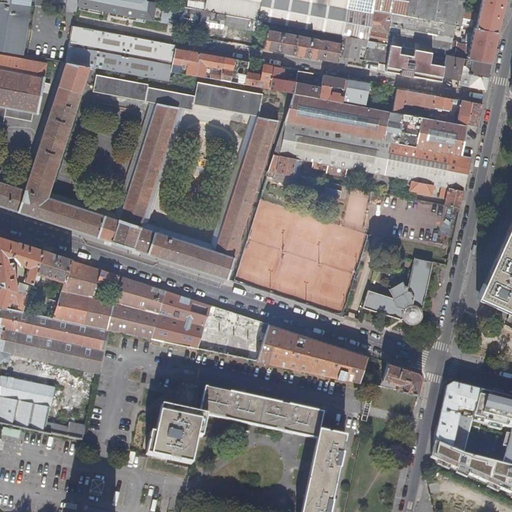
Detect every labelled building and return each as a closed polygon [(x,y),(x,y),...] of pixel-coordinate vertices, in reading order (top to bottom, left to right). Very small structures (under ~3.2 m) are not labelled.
[(68,8),(77,9),(77,6),(78,0),(0,0),(0,27),(27,33),(31,8),(25,7),(26,0),(38,0),(38,2),(46,4),(54,5),(61,6),(68,8)] [(178,25),(181,7),(147,1),(147,0),(78,0),(77,6),(178,25)] [(186,0),(182,0),(181,7),(206,11),(207,3),(186,0)] [(348,0),(207,0),(207,3),(206,11),(254,20),(343,36),(348,0)] [(348,0),(343,36),(361,40),(369,41),(374,10),(407,16),(409,0),(348,0)] [(409,0),(407,16),(445,23),(462,26),(467,0),(409,0)] [(483,0),(478,21),(469,19),(467,27),(475,28),(499,33),(506,0),(483,0)] [(181,7),(178,25),(178,27),(222,35),(223,26),(253,31),(254,20),(206,11),(181,7)] [(75,16),(77,9),(68,8),(67,14),(75,16)] [(369,41),(370,41),(391,45),(429,52),(454,57),(455,53),(451,52),(453,44),(400,35),(400,38),(394,37),(397,23),(443,31),(445,23),(407,16),(374,10),(369,41)] [(0,50),(23,55),(27,33),(0,27),(0,50)] [(83,66),(91,67),(170,82),(172,72),(176,49),(177,45),(174,45),(124,36),(90,30),(73,27),(66,63),(83,66)] [(465,59),(492,64),(499,33),(475,28),(474,34),(470,33),(468,34),(466,39),(467,40),(467,41),(472,42),(472,45),(470,54),(469,56),(466,56),(465,59)] [(268,30),(264,50),(339,62),(340,56),(342,43),(268,30)] [(342,43),(340,56),(349,58),(358,59),(358,60),(387,65),(390,46),(391,45),(370,41),(369,47),(360,46),(361,40),(343,36),(342,43)] [(457,42),(455,51),(463,52),(465,44),(457,42)] [(463,52),(470,54),(472,45),(465,44),(463,52)] [(390,46),(387,65),(425,71),(429,52),(390,46)] [(176,49),(172,72),(179,73),(181,59),(183,60),(182,65),(189,66),(188,74),(197,76),(201,54),(176,49)] [(429,52),(425,71),(423,78),(442,82),(443,77),(460,80),(463,68),(470,70),(473,69),(473,73),(470,72),(468,81),(466,80),(466,83),(470,84),(470,87),(486,90),(492,64),(465,59),(454,57),(429,52)] [(225,58),(201,54),(197,76),(205,78),(208,66),(223,69),(225,58)] [(0,125),(3,126),(4,117),(32,122),(33,113),(41,114),(50,85),(43,83),(47,64),(0,55),(0,125)] [(340,56),(339,62),(339,63),(348,65),(349,58),(340,56)] [(238,74),(240,67),(249,68),(250,63),(225,58),(223,69),(221,81),(239,84),(241,75),(238,74)] [(121,245),(228,280),(235,259),(279,121),(272,120),(259,117),(214,252),(141,228),(178,107),(155,103),(120,221),(48,197),(83,90),(91,67),(83,66),(66,63),(25,190),(0,181),(0,174),(1,170),(0,170),(0,206),(40,219),(121,245)] [(245,85),(270,90),(272,79),(273,74),(274,70),(275,67),(271,66),(269,77),(248,73),(245,85)] [(297,83),(294,94),(319,98),(322,84),(319,83),(318,87),(300,84),(301,79),(313,81),(314,74),(299,72),(297,83)] [(148,84),(96,75),(93,92),(145,101),(148,88),(148,84)] [(324,76),(322,84),(319,98),(332,101),(332,98),(329,98),(332,87),(344,89),(342,99),(345,99),(348,81),(324,76)] [(270,90),(293,94),(294,94),(297,83),(284,81),(285,79),(282,78),(281,80),(278,80),(272,79),(270,90)] [(345,99),(344,103),(355,105),(359,86),(362,86),(362,83),(348,81),(345,99)] [(263,95),(198,83),(195,97),(193,105),(259,117),(261,104),(263,95)] [(381,87),(378,103),(393,106),(396,90),(381,87)] [(195,97),(148,88),(145,101),(155,103),(178,107),(192,110),(193,105),(195,97)] [(393,112),(409,115),(410,112),(402,111),(403,104),(405,104),(406,102),(410,103),(410,105),(435,109),(435,107),(450,110),(452,102),(455,103),(456,100),(453,100),(397,89),(393,112)] [(285,122),(462,156),(467,126),(452,123),(437,120),(409,115),(393,112),(355,105),(344,103),(332,101),(319,98),(294,94),(293,94),(285,122)] [(457,123),(478,127),(483,104),(461,100),(460,100),(459,105),(461,106),(457,123)] [(275,107),(261,104),(259,117),(272,120),(275,107)] [(437,120),(452,123),(453,117),(438,114),(437,120)] [(443,187),(464,191),(471,157),(462,156),(285,122),(274,154),(297,159),(314,162),(348,169),(363,171),(397,178),(405,180),(435,185),(443,187)] [(274,154),(269,171),(293,176),(297,159),(274,154)] [(348,169),(314,162),(312,167),(316,168),(327,170),(328,170),(327,173),(347,176),(348,169)] [(327,170),(316,168),(314,174),(325,176),(327,170)] [(269,171),(267,177),(272,178),(272,180),(294,187),(297,177),(293,176),(269,171)] [(397,178),(363,171),(362,180),(387,185),(396,182),(397,178)] [(433,195),(435,185),(405,180),(404,184),(406,184),(406,187),(411,188),(410,191),(433,195)] [(345,201),(349,187),(326,182),(323,195),(345,201)] [(446,205),(460,208),(464,191),(443,187),(441,198),(447,199),(446,205)] [(511,297),(511,233),(509,232),(480,297),(507,308),(511,297)] [(0,286),(2,287),(18,292),(26,294),(29,295),(32,287),(19,283),(16,283),(13,261),(16,259),(19,263),(24,265),(24,266),(28,268),(24,281),(33,284),(34,280),(43,251),(10,240),(0,237),(0,286)] [(72,260),(43,251),(34,280),(38,281),(40,276),(40,273),(49,276),(49,279),(52,280),(52,277),(65,281),(72,260)] [(369,291),(363,308),(401,320),(403,319),(405,322),(407,323),(410,325),(413,325),(416,324),(418,323),(421,320),(423,317),(423,314),(422,311),(421,309),(423,308),(433,262),(415,258),(408,291),(407,290),(408,287),(405,286),(403,282),(389,289),(394,299),(369,291)] [(12,354),(97,372),(106,330),(114,303),(105,301),(92,299),(94,292),(98,282),(101,270),(72,260),(65,281),(53,319),(24,312),(19,311),(9,309),(0,307),(0,361),(6,363),(10,361),(12,354)] [(116,288),(120,276),(101,270),(98,282),(103,284),(103,287),(108,288),(108,286),(116,288)] [(145,312),(154,287),(123,277),(115,302),(145,312)] [(2,287),(0,293),(0,307),(9,309),(13,295),(17,296),(18,292),(2,287)] [(114,303),(106,330),(317,373),(359,382),(368,356),(154,287),(145,312),(115,302),(114,303)] [(92,299),(105,301),(107,295),(94,292),(92,299)] [(23,297),(19,311),(24,312),(29,295),(26,294),(25,297),(23,297)] [(368,356),(359,382),(392,389),(393,386),(389,385),(390,382),(394,384),(399,382),(397,390),(419,395),(423,380),(419,373),(368,356)] [(0,422),(51,433),(83,440),(86,426),(70,423),(69,428),(47,423),(54,388),(0,376),(0,422)] [(446,387),(435,442),(463,454),(466,446),(455,443),(457,436),(455,436),(455,433),(458,434),(459,430),(456,429),(459,416),(472,419),(474,415),(465,413),(464,416),(456,414),(458,407),(475,411),(480,390),(453,383),(446,387)] [(322,413),(205,389),(199,414),(207,416),(317,439),(318,431),(322,413)] [(463,454),(435,442),(431,459),(511,494),(511,398),(480,390),(475,411),(474,415),(472,419),(509,429),(499,469),(463,454)] [(173,409),(161,406),(155,433),(150,432),(145,456),(191,466),(195,443),(201,445),(207,416),(199,414),(173,409)] [(455,443),(466,446),(472,419),(459,416),(456,429),(459,430),(458,434),(455,433),(455,436),(457,436),(455,443)] [(20,432),(3,428),(1,436),(18,439),(20,432)] [(318,431),(317,439),(301,511),(330,511),(332,503),(331,503),(338,470),(339,470),(342,455),(341,455),(345,437),(318,431)] [(100,493),(101,481),(89,480),(88,492),(100,493)]
